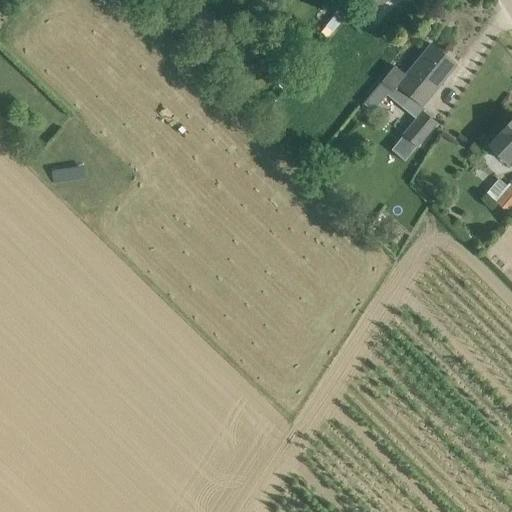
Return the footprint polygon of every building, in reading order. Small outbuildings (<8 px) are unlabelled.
[(421,106),(443,80),(456,64),(431,43),(406,74),(395,65),(382,81),(393,90),(396,86),(421,106)] [(388,94),(377,86),(363,103),(373,112),(388,94)] [(418,146),(437,124),(423,111),(404,134),(418,146)] [(511,121),(503,131),(504,132),(491,145),(511,164),(511,162),(511,121)] [(54,168),(54,180),(85,178),(84,166),(54,168)] [(511,183),(510,186),(498,201),(511,212),(511,183)]
